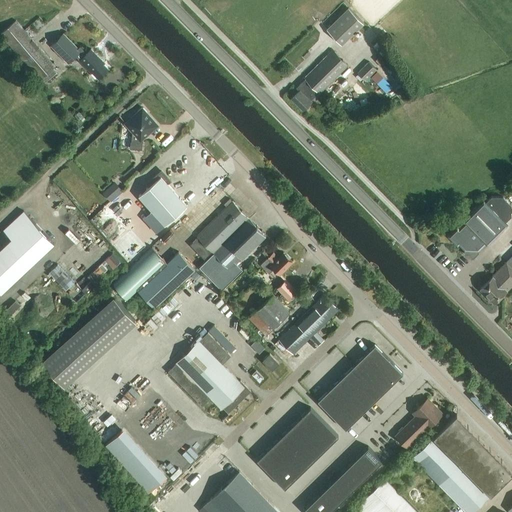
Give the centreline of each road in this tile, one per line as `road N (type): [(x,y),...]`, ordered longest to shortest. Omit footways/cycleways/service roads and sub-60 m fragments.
road 1 (secondary): [(511,350),(165,0)]
road 2 (unclassified): [(366,306),(228,443),(283,502),(426,366)]
road 3 (unclassified): [(366,306),(257,178),(83,0)]
road 4 (unclassified): [(511,451),(426,366)]
